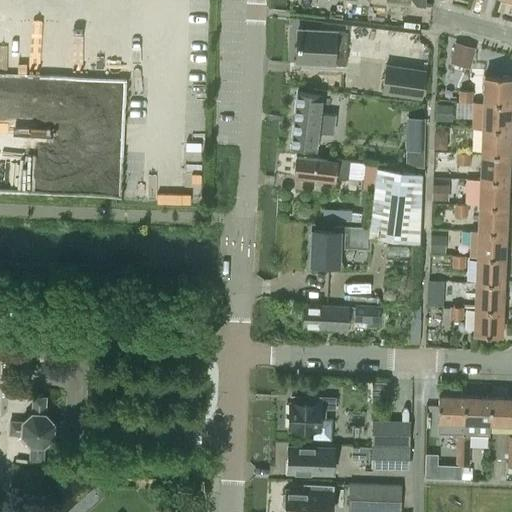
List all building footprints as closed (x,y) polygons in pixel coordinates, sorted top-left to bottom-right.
[(296,62),(333,63),(345,64),(346,31),(297,29),(296,62)] [(426,68),(386,63),(382,93),(422,98),(426,68)] [(483,75),(482,102),(510,103),(511,76),(483,75)] [(457,89),(457,100),(458,100),(458,101),(472,101),(472,89),(457,89)] [(294,120),(292,147),(295,148),(295,149),(315,150),(317,131),(333,133),(335,113),(319,111),(320,94),(297,92),(294,120)] [(472,101),(470,127),(481,127),(509,129),(510,103),(482,102),(472,101)] [(435,104),(435,120),(452,121),(452,104),(435,104)] [(420,143),(421,121),(408,121),(407,143),(420,143)] [(481,127),(480,153),(507,154),(509,129),(481,127)] [(469,164),(470,152),(456,152),(455,163),(469,164)] [(480,153),(479,179),(506,180),(507,154),(480,153)] [(334,181),(335,176),(337,161),(297,156),(294,176),(334,181)] [(337,161),(335,176),(346,177),(347,171),(363,172),(361,189),(373,191),(376,164),(363,163),(363,161),(337,158),(337,161)] [(421,174),(377,168),(368,237),(417,244),(421,174)] [(479,179),(478,204),(505,205),(506,180),(479,179)] [(432,183),(431,199),(448,200),(448,184),(432,183)] [(453,215),(467,215),(467,203),(454,203),(453,215)] [(478,204),(477,230),(504,231),(505,205),(478,204)] [(337,241),(346,241),(346,246),(366,248),(367,226),(333,224),(333,231),(314,230),(312,262),(336,264),(337,241)] [(469,230),(468,255),(476,256),(503,257),(504,231),(477,230),(469,230)] [(465,266),(466,255),(451,255),(451,266),(465,266)] [(476,256),(475,281),(502,283),(503,257),(476,256)] [(427,281),(427,290),(443,290),(443,281),(427,281)] [(475,281),(474,307),(501,308),(502,283),(475,281)] [(354,307),(304,303),(303,326),(346,330),(347,319),(368,321),(368,325),(378,326),(380,305),(354,303),(354,307)] [(449,306),(443,306),(443,316),(449,316),(449,317),(463,317),(463,306),(449,306)] [(500,335),(501,308),(474,307),(473,334),(500,335)] [(438,419),(437,433),(456,434),(463,434),(465,395),(439,394),(438,419)] [(333,407),(333,397),(295,395),(295,401),(289,400),(288,428),(312,429),(312,439),(331,439),(332,417),(325,416),(325,415),(323,415),(324,407),(333,407)] [(465,395),(463,434),(469,435),(489,436),(489,422),(490,396),(465,395)] [(9,421),(9,434),(14,434),(21,434),(30,444),(29,460),(43,461),(43,453),(43,445),(49,439),(50,439),(51,438),(54,436),(54,422),(52,420),(50,418),(45,413),(46,396),(33,396),(32,396),(32,411),(32,412),(21,421),(9,421)] [(511,397),(490,396),(489,422),(511,422),(511,397)] [(372,431),(372,443),(408,445),(408,444),(409,444),(409,420),(389,420),(372,419),(372,431)] [(456,434),(455,449),(469,449),(469,435),(463,434),(456,434)] [(408,468),(408,462),(408,445),(372,443),(351,443),(350,457),(372,457),(371,468),(408,468)] [(287,445),(286,463),(288,463),(288,471),(331,472),(332,464),(332,447),(317,447),(287,445)] [(455,449),(455,464),(461,464),(469,464),(469,449),(455,449)] [(449,463),(449,477),(460,477),(461,464),(455,464),(449,463)] [(400,511),(401,483),(348,481),(348,511),(400,511)] [(285,489),(284,511),(330,511),(331,491),(331,484),(303,483),(303,490),(285,489)]
